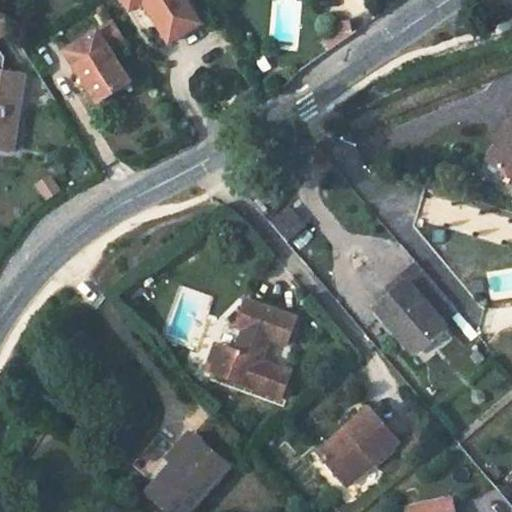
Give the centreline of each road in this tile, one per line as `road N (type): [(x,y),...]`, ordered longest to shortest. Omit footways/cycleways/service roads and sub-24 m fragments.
road 1 (residential): [(0,316),(84,222),(307,100),(447,0)]
road 2 (unknown): [(316,113),(472,306)]
